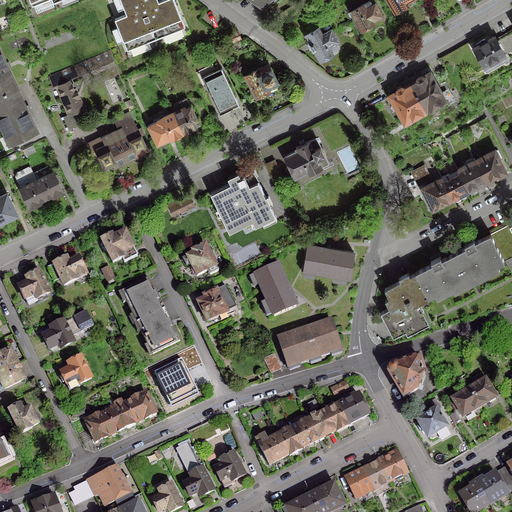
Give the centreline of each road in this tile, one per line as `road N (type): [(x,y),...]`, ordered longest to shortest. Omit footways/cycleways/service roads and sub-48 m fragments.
road 1 (residential): [(339,96),(131,197)]
road 2 (residential): [(131,197),(229,402)]
road 3 (residential): [(0,289),(89,466)]
road 4 (residential): [(511,0),(339,96)]
road 5 (residential): [(339,96),(363,122),(389,180),(377,251)]
road 6 (residential): [(212,0),(339,96)]
road 7 (residential): [(229,402),(89,466)]
road 8 (residential): [(511,319),(365,361)]
road 9 (residential): [(377,251),(411,247),(511,195)]
road 10 (residential): [(270,496),(399,427)]
road 11 (residential): [(131,197),(0,261)]
road 12 (residential): [(365,361),(229,402)]
